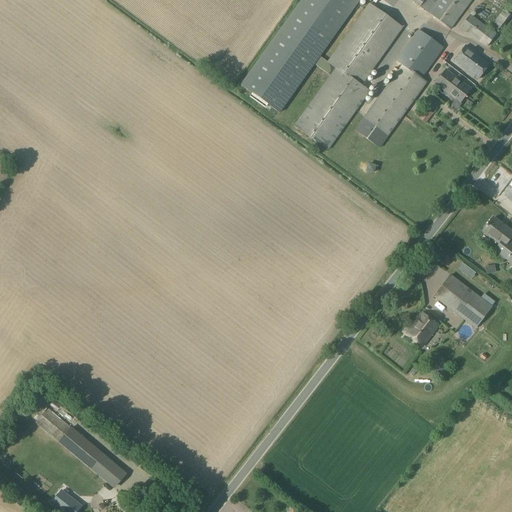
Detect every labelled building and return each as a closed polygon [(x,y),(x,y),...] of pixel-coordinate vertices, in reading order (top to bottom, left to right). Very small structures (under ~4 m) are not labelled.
[(314,64),(330,76),(335,69),(327,63),(327,62),(319,57),(359,0),(301,0),(241,85),(252,94),(249,97),(265,109),(268,105),(279,113),(314,64)] [(410,0),(420,7),(429,14),(450,30),(471,0),(410,0)] [(327,62),(327,63),(335,69),(330,76),(293,127),(327,150),(370,92),(362,86),(403,28),(369,3),(327,62)] [(503,10),(493,22),(502,29),(511,17),(503,10)] [(470,15),(460,28),(486,47),(496,34),(470,15)] [(378,150),(379,149),(388,137),(427,83),(421,79),(447,42),(424,25),(397,63),(401,66),(363,118),(354,131),(353,131),(378,150)] [(477,80),(489,63),(465,46),(453,62),(467,72),(465,74),(473,79),(474,77),(477,80)] [(464,81),(459,77),(458,79),(446,70),(434,84),(454,100),(452,102),(457,106),(470,89),(463,83),(464,81)] [(425,124),(433,114),(426,108),(419,119),(425,124)] [(374,174),(376,166),(367,163),(365,172),(374,174)] [(507,241),(507,242),(511,235),(511,232),(493,218),(482,232),(499,245),(502,247),(507,241)] [(511,245),(507,242),(507,241),(502,247),(499,245),(495,251),(511,263),(511,245)] [(433,297),(475,329),(491,307),(450,275),(433,297)] [(422,312),(406,334),(422,346),(438,326),(422,312)] [(441,370),(437,367),(434,371),(441,377),(442,377),(446,371),(449,367),(446,364),(441,370)] [(47,408),(34,423),(113,488),(126,474),(47,408)] [(149,488),(157,495),(162,490),(154,483),(149,488)] [(61,491),(51,504),(61,511),(76,511),(81,507),(61,491)]
